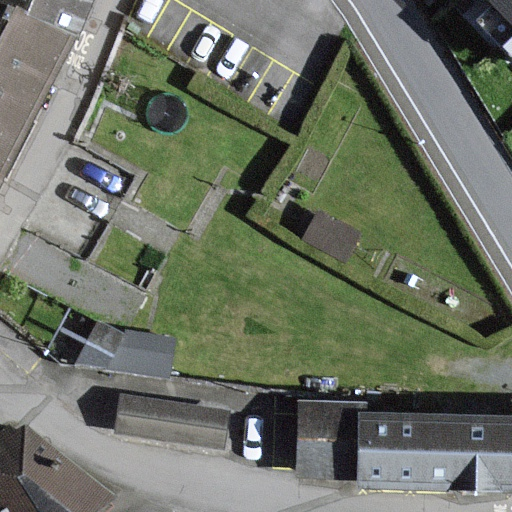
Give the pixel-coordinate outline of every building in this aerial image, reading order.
[(0,0),(76,41),(93,0),(0,0)] [(74,46),(76,41),(0,0),(0,165),(6,169),(74,46)] [(511,0),(490,0),(511,23),(511,0)] [(97,311),(87,352),(170,373),(181,333),(97,311)] [(231,410),(121,393),(114,434),(225,451),(231,410)] [(302,403),(301,475),(361,476),(362,416),(362,403),(302,403)] [(511,486),(511,418),(362,416),(361,476),(361,484),(511,486)] [(25,424),(0,441),(0,511),(94,511),(115,498),(25,424)]
